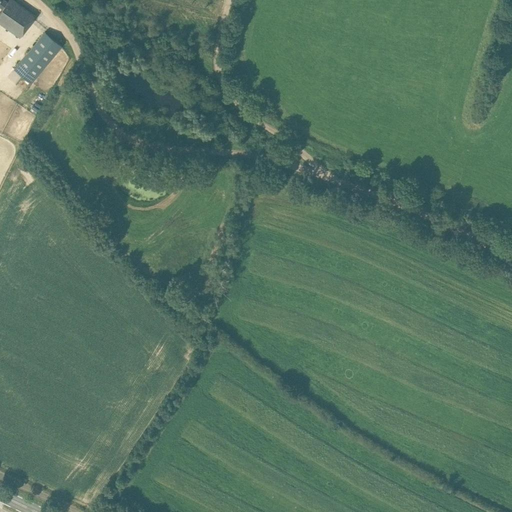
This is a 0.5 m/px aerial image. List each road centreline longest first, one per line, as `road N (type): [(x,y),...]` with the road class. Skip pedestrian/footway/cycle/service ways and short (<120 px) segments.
road 1 (track): [(30,0),(69,38),(98,116),(132,143),(322,175),(511,258)]
road 2 (track): [(322,175),(233,99),(218,47),(230,0)]
